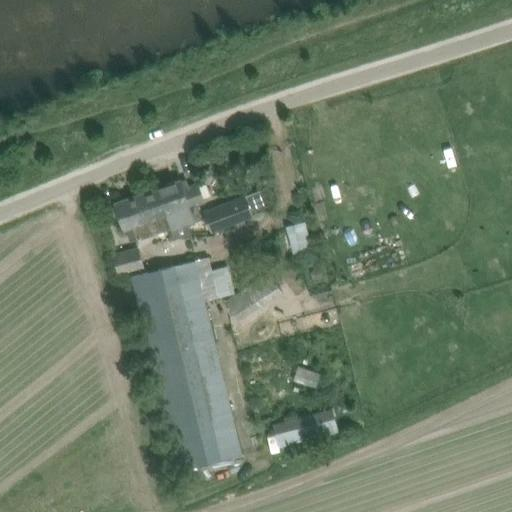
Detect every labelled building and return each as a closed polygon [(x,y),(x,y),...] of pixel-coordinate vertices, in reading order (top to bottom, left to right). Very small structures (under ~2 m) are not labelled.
[(193,236),(188,222),(194,220),(192,213),(209,207),(199,181),(182,187),(180,180),(152,190),(167,230),(172,228),(175,237),(193,236)] [(212,231),(253,216),(252,213),(275,204),(268,187),(205,212),(212,231)] [(138,240),(167,230),(152,190),(115,203),(116,204),(113,207),(116,214),(119,214),(125,229),(133,226),(138,240)] [(138,247),(114,253),(120,273),(143,267),(138,247)] [(244,453),(197,260),(131,276),(177,470),(244,453)] [(227,302),(241,321),(283,292),(270,272),(227,302)] [(334,408),(274,424),(280,447),(340,432),(334,408)]
